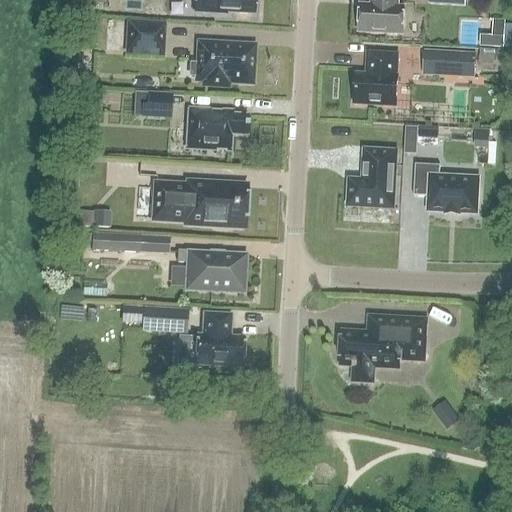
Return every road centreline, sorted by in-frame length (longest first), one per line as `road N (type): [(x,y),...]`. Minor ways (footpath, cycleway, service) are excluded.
road 1 (tertiary): [(295,274),(310,0)]
road 2 (tertiary): [(279,511),(295,274)]
road 3 (residential): [(295,274),(511,283)]
